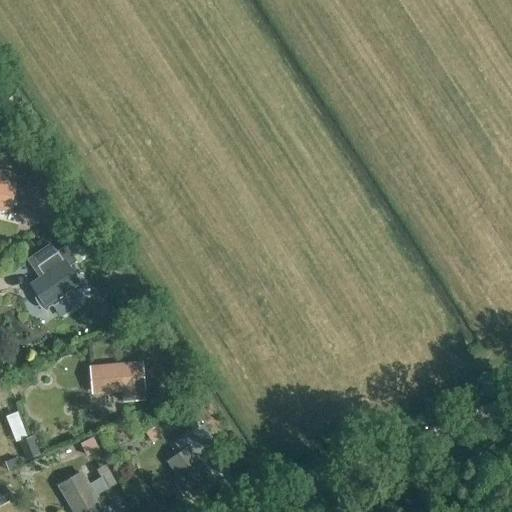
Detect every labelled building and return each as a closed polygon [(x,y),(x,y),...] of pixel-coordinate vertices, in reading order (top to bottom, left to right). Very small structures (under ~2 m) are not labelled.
[(0,211),(19,216),(28,178),(0,171),(0,211)] [(62,294),(78,283),(68,268),(78,262),(67,246),(58,253),(51,243),(27,260),(39,278),(31,284),(36,293),(35,294),(36,298),(37,301),(39,304),(42,307),(47,308),(63,297),(62,294)] [(0,293),(11,285),(0,269),(0,293)] [(89,284),(95,297),(108,291),(102,278),(89,284)] [(143,362),(89,367),(92,396),(122,393),(123,403),(147,401),(143,362)] [(156,432),(164,443),(178,435),(170,423),(156,432)] [(182,454),(169,463),(195,499),(215,484),(195,456),(204,450),(191,432),(175,444),(182,454)] [(34,436),(19,442),(27,461),(41,455),(34,436)] [(80,445),(85,456),(97,451),(91,440),(80,445)] [(89,486),(81,473),(59,486),(74,511),(83,511),(85,511),(93,511),(101,508),(95,498),(116,485),(106,467),(97,472),(101,479),(89,486)] [(246,488),(254,482),(249,474),(240,479),(246,488)]
